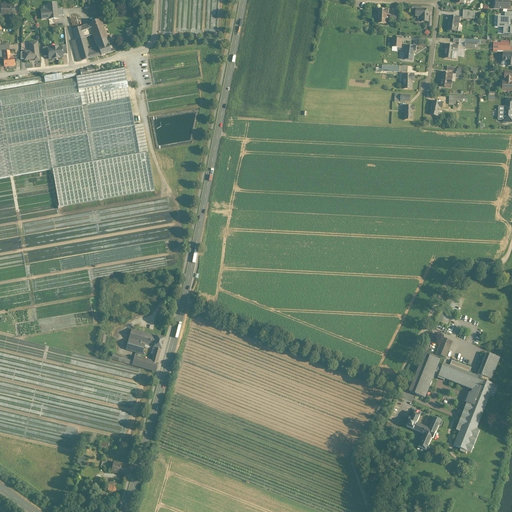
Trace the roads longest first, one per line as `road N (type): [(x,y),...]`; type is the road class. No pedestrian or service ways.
road 1 (unclassified): [(183,302),(392,385),(452,270),(466,262),(501,264),(511,240)]
road 2 (primary): [(183,302),(244,0)]
road 3 (track): [(0,181),(159,152),(169,162),(179,229)]
road 4 (primary): [(125,511),(183,302)]
road 5 (track): [(392,385),(352,456),(368,511)]
road 6 (residential): [(73,65),(152,46),(157,0)]
